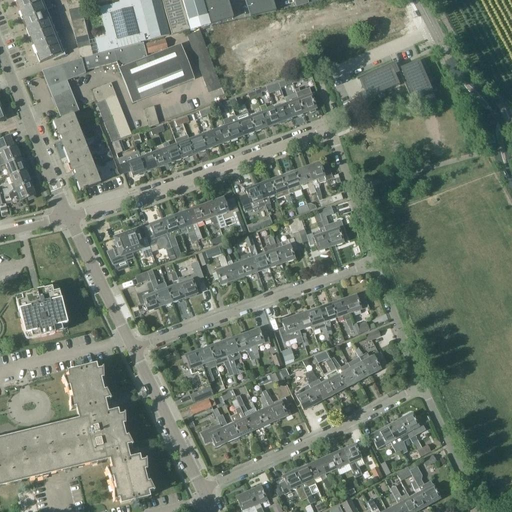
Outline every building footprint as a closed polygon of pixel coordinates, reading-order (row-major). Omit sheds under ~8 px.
[(18,12),(43,1),(42,0),(21,0),(15,3),(18,12)] [(46,10),(52,7),(48,0),(45,0),(43,1),(46,10)] [(97,53),(149,40),(138,0),(117,0),(118,3),(104,6),(97,8),(105,37),(94,40),(97,53)] [(139,0),(149,40),(168,35),(159,0),(139,0)] [(161,0),(171,35),(188,30),(179,0),(161,0)] [(272,0),(258,0),(247,4),(251,17),(275,11),(272,0)] [(293,0),(296,8),(308,5),(306,0),(293,0)] [(22,20),(46,10),(43,1),(18,12),(22,20)] [(79,1),(67,4),(68,10),(81,7),(79,1)] [(228,1),(206,8),(211,24),(212,25),(233,18),(228,1)] [(81,7),(68,10),(70,16),(82,13),(81,7)] [(25,29),(49,18),(46,10),(22,20),(25,29)] [(82,13),(70,16),(71,21),(84,18),(82,13)] [(29,37),(53,27),(49,18),(25,29),(29,37)] [(84,18),(71,21),(72,27),(85,24),(84,18)] [(85,24),(72,27),(74,33),(86,30),(85,24)] [(32,46),(56,35),(53,27),(29,37),(31,43),(32,46)] [(86,30),(74,33),(75,38),(88,35),(86,30)] [(200,32),(187,37),(189,42),(202,37),(200,32)] [(36,54),(60,44),(56,35),(32,46),(36,54)] [(88,35),(75,38),(76,44),(89,41),(88,35)] [(202,37),(189,42),(191,48),(204,43),(202,37)] [(148,54),(166,48),(163,38),(145,44),(148,54)] [(89,41),(76,44),(78,50),(90,47),(89,41)] [(146,58),(142,43),(93,56),(80,59),(59,65),(42,71),(53,97),(70,90),(66,80),(85,72),(116,62),(132,103),(194,80),(180,44),(146,58)] [(204,43),(191,48),(193,53),(206,48),(204,43)] [(53,59),(64,55),(60,44),(36,54),(39,63),(52,57),(53,59)] [(90,47),(78,50),(80,59),(93,56),(90,47)] [(206,48),(193,53),(195,59),(208,54),(206,48)] [(208,54),(195,59),(197,65),(211,60),(208,54)] [(211,60),(197,65),(200,70),(213,65),(211,60)] [(420,60),(401,69),(407,82),(415,101),(419,100),(426,97),(433,94),(434,93),(431,85),(420,60)] [(396,64),(360,80),(364,91),(367,98),(368,99),(401,85),(396,75),(401,73),(396,64)] [(213,65),(200,70),(202,76),(215,71),(213,65)] [(215,71),(202,76),(204,82),(217,77),(215,71)] [(293,84),(297,83),(305,80),(303,74),(291,79),(292,82),(293,84)] [(217,77),(204,82),(206,87),(219,82),(217,77)] [(219,82),(206,87),(208,93),(221,88),(219,82)] [(131,134),(110,83),(93,90),(97,102),(105,99),(121,138),(131,134)] [(280,90),(280,88),(278,83),(266,88),(269,94),(280,90)] [(297,83),(293,84),(299,100),(305,113),(316,109),(311,95),(303,98),(297,83)] [(364,91),(358,94),(361,101),(367,98),(364,91)] [(433,94),(426,97),(429,103),(436,100),(433,94)] [(61,118),(78,111),(74,100),(57,107),(61,118)] [(292,118),(305,113),(299,100),(287,104),(292,118)] [(112,142),(120,139),(104,101),(96,104),(112,142)] [(292,118),(287,104),(275,109),(280,123),(281,122),(281,124),(287,122),(286,120),(292,118)] [(268,111),(266,105),(260,108),(262,113),(267,127),(280,123),(275,109),(268,111)] [(149,128),(159,124),(153,107),(143,110),(149,128)] [(255,132),(267,127),(262,113),(250,118),(255,132)] [(80,132),(73,114),(58,120),(57,119),(54,120),(55,121),(52,122),(59,140),(80,132)] [(231,141),(243,136),(238,123),(236,117),(229,119),(231,125),(226,127),(231,141)] [(243,136),(255,132),(250,118),(238,123),(243,136)] [(170,130),(184,124),(182,119),(168,124),(170,130)] [(218,145),(231,141),(226,127),(213,132),(218,145)] [(66,157),(86,148),(80,132),(59,140),(66,157)] [(207,150),(218,145),(213,132),(202,136),(207,150)] [(134,143),(140,140),(138,135),(132,137),(134,143)] [(3,165),(5,164),(20,159),(18,153),(20,153),(18,147),(16,148),(15,146),(14,146),(9,136),(0,139),(0,150),(3,159),(1,160),(3,165)] [(182,159),(194,154),(189,141),(187,136),(175,141),(177,145),(182,159)] [(194,154),(207,150),(202,136),(189,141),(194,154)] [(116,156),(123,153),(119,142),(112,144),(116,156)] [(170,148),(168,143),(163,145),(170,163),(182,159),(177,145),(170,148)] [(157,168),(170,163),(163,145),(157,147),(159,151),(152,154),(157,168)] [(73,174),(93,166),(86,148),(66,157),(73,174)] [(145,172),(140,158),(138,153),(132,155),(134,161),(128,163),(133,177),(145,172)] [(145,172),(157,168),(152,154),(140,158),(145,172)] [(10,177),(25,171),(20,159),(5,164),(10,177)] [(307,168),(316,193),(321,208),(333,203),(331,198),(322,201),(318,185),(319,185),(326,182),(333,179),(334,180),(336,179),(337,184),(340,183),(339,178),(338,175),(332,177),(328,165),(321,167),(319,163),(307,168)] [(79,191),(100,183),(93,166),(73,174),(79,191)] [(316,193),(307,168),(294,172),(299,186),(307,184),(311,195),(316,193)] [(13,190),(30,183),(25,171),(10,177),(13,183),(11,184),(13,190)] [(288,191),(288,190),(299,186),(294,172),(283,177),(288,191)] [(275,195),(277,200),(284,197),(287,204),(292,202),(290,196),(288,191),(283,177),(282,177),(270,181),(275,195)] [(267,211),(271,209),(268,197),(275,195),(270,181),(258,186),(266,207),(267,211)] [(35,195),(30,183),(13,190),(9,194),(3,195),(2,189),(0,189),(0,205),(5,204),(4,200),(18,196),(20,201),(27,198),(29,201),(35,198),(34,195),(35,195)] [(266,207),(258,186),(246,190),(245,190),(247,194),(247,195),(239,197),(244,210),(245,214),(266,207)] [(225,205),(223,198),(211,203),(220,228),(220,229),(227,226),(225,220),(234,217),(241,236),(246,233),(234,199),(227,202),(228,204),(225,205)] [(220,228),(211,203),(198,207),(203,221),(210,219),(216,230),(220,228)] [(299,216),(309,212),(307,206),(297,210),(299,216)] [(197,241),(201,239),(198,230),(196,224),(203,221),(198,207),(186,212),(197,241)] [(318,211),(322,222),(330,247),(343,242),(338,228),(330,231),(329,227),(326,221),(325,217),(333,214),(330,207),(318,211)] [(197,241),(186,212),(174,216),(179,230),(186,228),(191,243),(197,241)] [(173,237),(172,233),(179,230),(174,216),(161,221),(171,248),(177,246),(174,237),(173,237)] [(304,230),(300,218),(294,220),(298,232),(299,232),(304,230)] [(293,234),(298,232),(294,220),(288,222),(292,235),(293,234)] [(171,248),(161,221),(149,225),(156,245),(162,243),(165,251),(171,248)] [(330,247),(322,222),(318,223),(319,231),(306,236),(310,246),(315,244),(318,251),(330,247)] [(136,230),(125,234),(132,253),(141,249),(145,260),(153,257),(146,238),(140,240),(136,230)] [(134,257),(132,253),(125,234),(114,238),(117,247),(118,249),(113,250),(110,251),(106,252),(107,254),(112,265),(113,265),(114,267),(116,272),(117,273),(128,269),(126,263),(125,260),(133,257),(134,257)] [(257,257),(256,253),(253,246),(254,246),(250,236),(245,239),(249,248),(257,273),(270,268),(265,254),(257,257)] [(270,268),(282,264),(276,245),(273,238),(269,239),(271,247),(263,249),(265,254),(270,268)] [(282,264),(294,260),(292,252),(297,250),(293,239),(280,244),(276,245),(282,264)] [(245,277),(257,273),(249,248),(245,249),(247,256),(245,256),(247,261),(240,263),(245,277)] [(206,265),(209,264),(205,253),(198,255),(202,266),(206,265)] [(234,266),(232,261),(228,255),(225,256),(233,281),(245,277),(240,263),(234,266)] [(221,286),(233,281),(225,256),(219,258),(223,269),(216,272),(221,286)] [(191,265),(192,267),(194,274),(190,276),(178,280),(178,281),(180,285),(184,299),(197,294),(195,289),(200,287),(198,281),(200,280),(203,279),(197,262),(191,265)] [(138,285),(150,280),(147,272),(136,277),(138,285)] [(155,281),(151,282),(160,307),(172,303),(168,289),(165,290),(163,283),(158,285),(157,285),(155,281)] [(148,312),(160,307),(151,282),(151,283),(147,285),(149,291),(136,295),(140,306),(145,304),(148,312)] [(172,303),(184,299),(180,285),(168,289),(172,303)] [(56,291),(54,286),(46,288),(46,287),(39,289),(37,289),(32,290),(32,291),(24,293),(25,298),(19,300),(22,309),(26,322),(25,323),(27,332),(33,331),(34,336),(42,334),(43,335),(57,331),(61,330),(65,329),(63,323),(69,322),(67,312),(66,312),(63,299),(64,299),(61,289),(56,291)] [(356,296),(344,300),(349,314),(361,310),(361,311),(369,308),(364,295),(357,298),(356,296)] [(354,331),(349,314),(344,300),(332,304),(337,318),(343,316),(351,332),(354,331)] [(329,334),(332,332),(330,325),(331,325),(330,321),(337,318),(332,304),(320,308),(329,334)] [(329,334),(320,308),(307,312),(312,327),(313,332),(320,330),(320,331),(322,330),(325,336),(326,340),(330,338),(328,334),(329,334)] [(300,331),(312,327),(307,312),(295,316),(300,331)] [(299,344),(304,342),(301,334),(300,331),(295,316),(282,321),(284,327),(278,329),(283,344),(297,339),(299,344)] [(354,325),(358,334),(369,329),(366,322),(360,325),(359,323),(354,325)] [(261,335),(258,329),(246,334),(255,360),(259,358),(258,351),(259,351),(257,346),(264,344),(264,345),(270,344),(266,334),(261,335)] [(366,336),(369,342),(381,337),(378,331),(366,336)] [(255,360),(246,334),(234,338),(239,352),(246,350),(251,361),(255,360)] [(239,352),(234,338),(222,342),(231,367),(233,375),(237,374),(234,366),(235,366),(233,361),(241,358),(240,357),(239,352)] [(222,342),(210,347),(215,361),(216,365),(223,363),(226,369),(229,377),(233,375),(231,367),(222,342)] [(215,361),(210,347),(198,351),(197,351),(206,376),(208,381),(211,379),(210,373),(209,369),(207,363),(215,361)] [(355,350),(359,358),(369,376),(380,370),(379,369),(386,366),(379,354),(373,358),(372,357),(369,359),(366,354),(364,356),(358,348),(355,350)] [(285,362),(294,359),(291,349),(281,352),(285,362)] [(206,376),(197,351),(186,355),(186,356),(184,357),(184,358),(183,358),(184,363),(185,362),(186,363),(187,363),(191,375),(198,372),(203,386),(209,384),(208,381),(206,377),(206,376)] [(276,368),(283,366),(278,354),(272,357),(276,368)] [(330,360),(333,364),(346,388),(357,383),(348,365),(341,368),(337,362),(334,358),(330,360)] [(348,365),(357,383),(369,376),(359,358),(348,365)] [(334,378),(328,381),(335,394),(346,388),(333,364),(329,366),(332,374),(334,378)] [(0,485),(30,478),(32,477),(48,473),(69,468),(75,467),(78,466),(103,460),(110,458),(113,469),(107,471),(107,470),(106,470),(110,480),(112,485),(111,485),(111,486),(112,486),(113,491),(114,502),(115,502),(115,501),(120,500),(121,505),(148,498),(147,493),(153,492),(153,493),(154,492),(149,482),(148,477),(148,476),(147,471),(146,460),(145,460),(145,461),(140,462),(138,458),(129,460),(128,458),(135,454),(135,455),(136,454),(134,449),(133,450),(133,451),(127,453),(125,447),(131,446),(131,447),(132,446),(127,436),(126,431),(127,431),(126,430),(125,425),(124,414),(123,414),(123,415),(118,417),(117,412),(107,414),(106,412),(113,409),(114,408),(112,403),(111,404),(105,406),(104,401),(109,400),(110,401),(111,401),(106,391),(105,385),(104,385),(103,379),(103,368),(101,368),(101,369),(96,371),(95,366),(68,372),(69,377),(63,378),(63,377),(62,378),(67,388),(68,393),(68,394),(69,399),(70,408),(70,410),(71,410),(71,409),(73,408),(76,408),(80,422),(40,432),(32,434),(30,434),(19,437),(18,433),(3,435),(0,435),(0,485)] [(311,371),(308,373),(323,401),(335,394),(328,381),(321,385),(318,381),(313,375),(311,371)] [(272,375),(277,386),(284,383),(279,372),(272,375)] [(308,408),(323,401),(308,373),(305,374),(309,385),(301,389),(302,391),(295,394),(302,408),(303,411),(308,408)] [(196,400),(209,395),(206,389),(194,394),(196,400)] [(226,392),(227,393),(230,400),(235,397),(232,391),(232,390),(226,392)] [(287,416),(284,409),(285,408),(286,408),(289,407),(285,398),(280,400),(273,403),(272,403),(265,392),(265,391),(262,393),(264,397),(275,421),(287,416)] [(236,399),(240,407),(251,432),(263,427),(257,413),(255,408),(249,411),(248,412),(246,408),(244,406),(240,397),(236,399)] [(275,421),(264,397),(260,398),(264,408),(264,410),(257,413),(263,427),(275,421)] [(208,408),(211,407),(208,400),(190,407),(190,409),(191,408),(194,414),(208,408)] [(240,437),(251,432),(240,407),(234,410),(236,414),(230,417),(233,422),(240,437)] [(217,418),(220,425),(227,443),(240,437),(233,422),(227,425),(226,425),(222,416),(221,416),(220,416),(217,410),(217,409),(213,411),(217,418)] [(411,414),(399,421),(406,434),(409,439),(425,431),(422,425),(419,420),(418,418),(414,420),(413,417),(411,415),(411,414)] [(426,416),(419,420),(422,425),(429,421),(426,416)] [(406,434),(399,421),(388,426),(395,440),(397,444),(398,445),(403,443),(409,439),(406,434)] [(216,448),(227,443),(220,425),(200,433),(205,444),(213,441),(216,448)] [(395,440),(388,426),(388,427),(376,433),(371,436),(378,449),(383,446),(389,443),(396,454),(397,453),(401,451),(398,445),(397,444),(395,440)] [(417,452),(418,454),(420,458),(431,452),(428,447),(421,450),(418,443),(414,446),(417,452)] [(354,445),(342,450),(348,464),(350,468),(353,475),(355,479),(362,476),(358,468),(357,469),(354,462),(360,459),(354,445)] [(336,470),(348,464),(342,450),(330,456),(336,470)] [(324,475),(336,470),(330,456),(318,461),(324,475)] [(425,468),(432,465),(436,463),(433,456),(422,462),(425,468)] [(313,480),(324,475),(318,461),(307,466),(313,480)] [(386,476),(394,473),(388,462),(380,465),(386,476)] [(416,469),(414,465),(408,469),(409,472),(415,482),(419,490),(420,494),(427,506),(439,500),(429,482),(423,486),(420,481),(421,477),(417,468),(416,469)] [(306,498),(310,497),(307,488),(315,485),(313,480),(307,466),(295,471),(306,498)] [(375,481),(382,478),(377,467),(370,471),(375,481)] [(306,498),(295,471),(282,477),(285,482),(280,485),(284,495),(290,493),(289,491),(295,488),(297,494),(299,494),(303,500),(306,498)] [(327,492),(331,491),(329,486),(326,478),(321,480),(327,492)] [(263,495),(260,487),(248,493),(256,511),(262,511),(261,509),(259,504),(271,499),(268,493),(263,495)] [(401,498),(395,487),(390,490),(392,494),(396,502),(397,506),(400,511),(415,511),(409,500),(407,495),(401,498)] [(256,511),(248,493),(236,499),(242,511),(248,509),(249,511),(256,511)] [(415,511),(416,511),(427,506),(420,494),(409,500),(415,511)] [(344,511),(357,511),(351,499),(341,504),(344,511)] [(385,511),(377,511),(377,510),(371,501),(366,504),(370,511),(385,511)] [(315,507),(317,511),(319,511),(325,510),(322,503),(315,507)]
